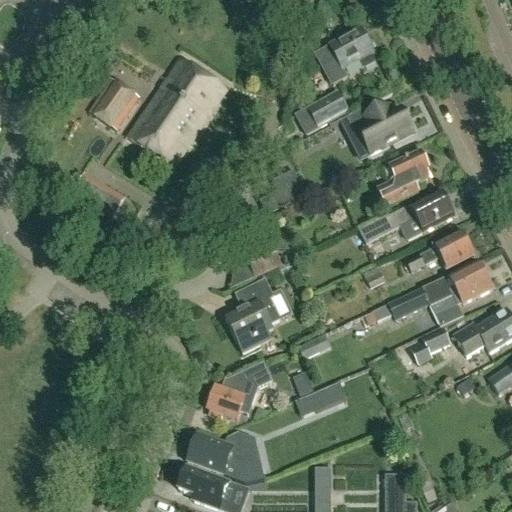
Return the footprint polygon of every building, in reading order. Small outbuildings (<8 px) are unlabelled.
[(329,49),(315,57),(332,87),(346,79),(342,72),(351,67),(359,63),(362,69),(365,71),(375,66),(375,62),(371,56),(373,55),(372,53),(374,50),(370,44),(367,44),(360,31),(351,35),(329,48),(329,49)] [(171,170),(225,93),(180,63),(128,141),(171,170)] [(111,83),(90,115),(116,132),(137,101),(111,83)] [(368,119),(364,112),(350,119),(370,158),(413,136),(400,111),(391,116),(388,109),(368,119)] [(397,184),(382,191),(377,194),(386,212),(419,197),(415,188),(432,180),(420,156),(391,170),(397,184)] [(272,185),(285,209),(306,199),(293,174),(272,185)] [(72,197),(113,222),(125,201),(84,177),(72,197)] [(453,219),(453,218),(454,215),(451,208),(447,207),(442,197),(426,205),(425,203),(410,211),(409,209),(389,219),(387,216),(358,231),(366,248),(406,227),(413,240),(453,219)] [(435,251),(420,259),(406,266),(411,276),(440,261),(446,272),(473,258),(462,236),(446,245),(444,240),(432,246),(435,251)] [(255,282),(273,273),(281,269),(271,249),(245,262),(248,268),(233,275),(230,293),(231,293),(255,281),(255,282)] [(457,310),(463,307),(463,308),(492,293),(477,265),(449,281),(441,284),(440,283),(387,308),(387,309),(372,316),(378,326),(392,318),(395,325),(451,298),(457,310)] [(363,276),(371,292),(384,285),(376,269),(363,276)] [(259,305),(268,301),(262,289),(237,301),(243,313),(224,322),(241,357),(260,348),(257,341),(273,334),(259,305)] [(460,322),(455,310),(433,320),(439,332),(460,322)] [(511,322),(506,313),(478,331),(474,325),(452,338),(467,362),(486,350),(489,356),(511,342),(511,322)] [(422,342),(424,347),(420,350),(418,345),(409,350),(418,369),(432,362),(429,357),(450,348),(443,332),(422,342)] [(324,338),(298,351),(304,363),(330,350),(324,338)] [(214,393),(207,414),(211,416),(209,419),(220,423),(222,419),(238,425),(243,410),(252,413),(259,392),(273,386),(264,366),(230,382),(227,381),(222,395),(214,393)] [(511,368),(489,384),(499,399),(511,389),(511,368)] [(281,396),(264,404),(270,417),(286,409),(281,396)] [(28,511),(52,444),(0,426),(0,511),(28,511)] [(198,440),(188,467),(240,485),(256,484),(265,482),(261,467),(245,470),(255,443),(239,437),(236,445),(228,442),(225,449),(198,440)] [(179,493),(196,499),(194,504),(214,511),(229,511),(238,489),(187,471),(179,493)]
